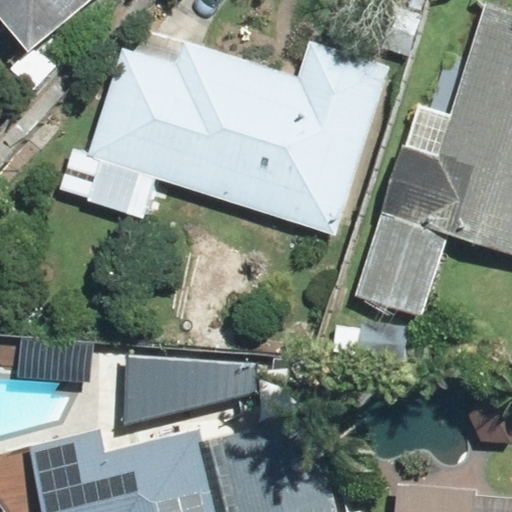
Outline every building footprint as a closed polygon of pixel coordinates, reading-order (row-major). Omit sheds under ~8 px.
[(0,0),(0,20),(24,51),(86,0),(0,0)] [(486,0),(450,115),(417,104),(356,296),(418,316),(443,239),(511,260),(511,3),(500,0),(486,0)] [(163,182),(332,236),(391,65),(311,37),(298,74),(182,33),(172,62),(123,45),(84,157),(100,162),(87,202),(149,223),(163,182)] [(336,511),(314,411),(220,432),(238,511),(336,511)] [(221,511),(201,427),(106,450),(101,429),(27,447),(42,511),(221,511)] [(483,487),(399,484),(397,511),(511,511),(511,506),(482,505),(483,487)]
